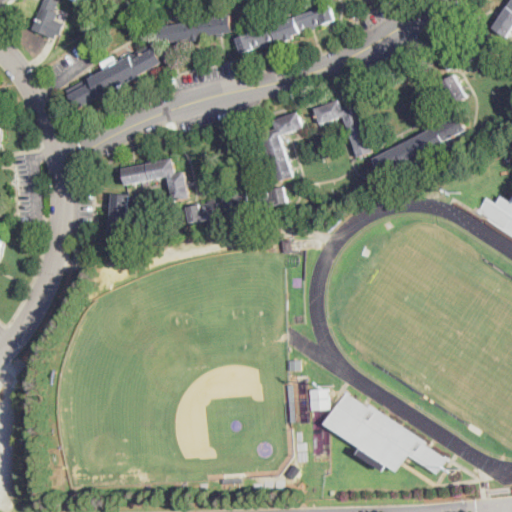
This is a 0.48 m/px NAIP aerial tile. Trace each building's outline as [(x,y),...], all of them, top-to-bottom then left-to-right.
[(66,25),(62,35),(59,34),(57,38),(35,29),(46,0),(57,0),(60,1),(56,11),(60,12),(56,21),(66,25)] [(93,0),(94,1),(86,10),(74,0),(93,0)] [(511,31),(509,36),(495,27),(511,1),(511,31)] [(296,37),(287,41),(286,38),(243,53),(238,38),(332,5),(337,19),(295,34),(296,37)] [(202,36),(203,40),(195,41),(194,38),(161,43),(158,27),(233,15),(235,31),(202,36)] [(450,70),(444,55),(490,35),(497,50),(450,70)] [(157,48),(164,62),(79,109),(71,95),(94,82),(92,78),(131,56),(134,60),(157,48)] [(470,97),(456,105),(443,82),(457,74),(470,97)] [(342,100),(344,108),(360,103),(377,151),(361,157),(346,116),(323,124),(318,108),(342,100)] [(296,176),(281,181),(264,133),(279,128),(277,121),(301,112),(306,127),(282,135),(296,176)] [(408,166),(406,161),(383,173),(375,158),(462,115),(469,129),(447,141),(449,145),(408,166)] [(174,158),(177,173),(186,171),(192,197),(176,200),(171,175),(128,184),(125,168),(174,158)] [(193,223),(190,207),(287,187),(290,202),(193,223)] [(128,232),(111,231),(114,193),(131,194),(128,232)] [(511,232),(511,199),(503,194),(498,201),(488,196),(478,213),(511,232)] [(295,250),(287,251),(285,239),(292,238),(295,250)] [(303,369),(293,370),(292,359),(303,358),(303,369)] [(311,419),(302,420),(300,375),(308,374),(311,419)] [(298,421),(293,421),(290,383),(295,383),(298,421)] [(314,408),(313,388),(331,387),(332,407),(314,408)] [(409,455),(440,472),(451,452),(345,393),(327,426),(402,468),(409,455)] [(316,454),(331,453),(330,423),(314,423),(316,454)] [(300,467),(295,475),(291,472),(296,464),(300,467)]
